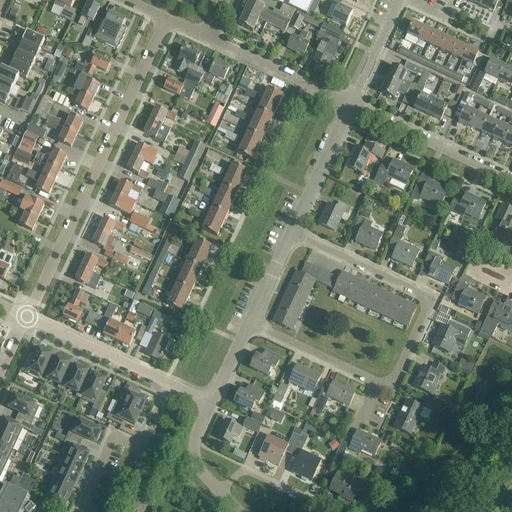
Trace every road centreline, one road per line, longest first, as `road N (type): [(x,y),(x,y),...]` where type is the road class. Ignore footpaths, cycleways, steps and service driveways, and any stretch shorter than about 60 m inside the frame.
road 1 (residential): [(24,321),(166,19)]
road 2 (residential): [(377,383),(392,379),(422,315),(418,295),(292,235)]
road 3 (residential): [(170,385),(141,449),(112,438),(78,511)]
road 4 (residential): [(511,178),(353,105)]
road 5 (residential): [(353,105),(203,36)]
road 6 (residential): [(170,385),(24,321)]
road 7 (unclassified): [(292,235),(353,105)]
road 8 (residential): [(377,383),(249,326)]
road 9 (unclassified): [(237,511),(193,460),(212,404)]
road 10 (unknown): [(220,493),(249,475),(327,511)]
